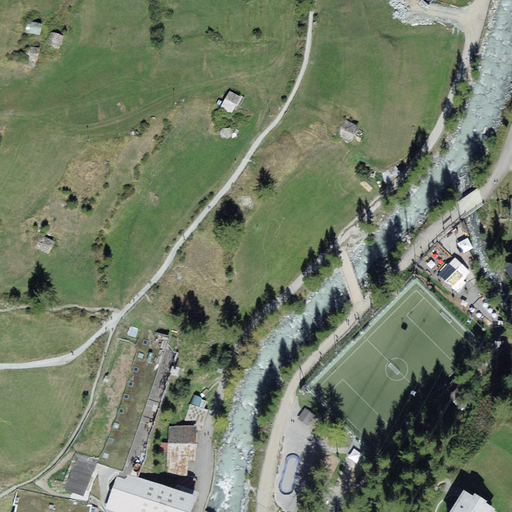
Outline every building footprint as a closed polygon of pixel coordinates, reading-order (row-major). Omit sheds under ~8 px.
[(39,22),(24,18),(21,29),(35,33),(39,22)] [(61,35),(49,30),(43,43),(55,49),(61,35)] [(35,49),(27,44),(21,54),(30,59),(35,49)] [(234,96),(224,90),(214,106),(225,112),(234,96)] [(344,142),(354,128),(342,121),(333,135),(344,142)] [(52,239),(39,233),(31,247),(44,254),(52,239)] [(459,242),(463,254),(474,250),(470,238),(459,242)] [(454,289),(467,277),(453,263),(440,275),(454,289)] [(465,392),(455,403),(465,413),(476,402),(465,392)] [(163,455),(189,458),(193,426),(166,423),(163,455)] [(76,496),(91,461),(72,453),(57,487),(76,496)] [(181,511),(187,497),(115,471),(102,507),(115,511),(181,511)] [(454,488),(439,511),(486,511),(489,508),(454,488)] [(83,511),(85,504),(18,489),(9,511),(83,511)] [(310,511),(293,499),(289,511),(310,511)]
